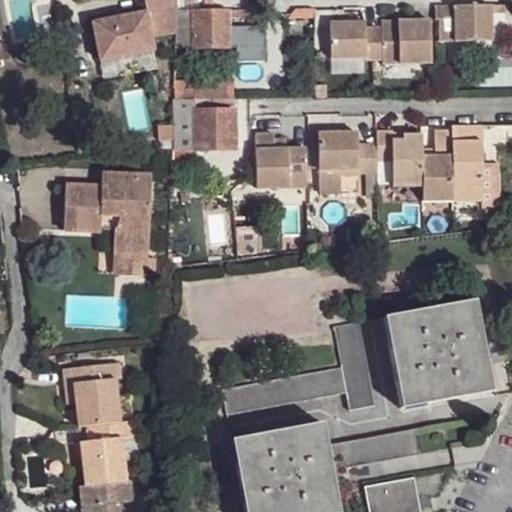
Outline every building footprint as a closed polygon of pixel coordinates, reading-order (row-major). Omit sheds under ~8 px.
[(152,37),(174,33),(175,10),(175,0),(145,0),(148,15),(93,24),(100,63),(155,53),(152,37)] [(444,7),(434,6),(434,20),(439,21),(439,43),(454,43),(454,14),(454,6),(444,7)] [(490,14),(490,6),(454,6),(454,14),(454,43),(491,42),(490,14)] [(505,13),(505,6),(490,6),(490,14),(505,13)] [(236,17),(236,9),(196,9),(192,10),(193,49),(228,49),(228,47),(227,31),(226,26),(227,18),(236,17)] [(193,49),(192,10),(175,10),(174,33),(174,48),(193,49)] [(378,66),(393,66),(393,23),(377,22),(377,27),(363,27),(363,22),(328,22),(329,60),(378,61),(378,66)] [(393,23),(393,66),(429,66),(430,22),(393,23)] [(235,30),(227,31),(228,47),(234,48),(235,62),(263,61),(263,26),(235,25),(235,30)] [(210,98),(227,98),(226,83),(196,83),(196,98),(210,98)] [(194,111),(194,98),(174,99),(173,150),(194,150),(194,111)] [(211,103),(210,98),(196,98),(194,98),(194,111),(211,110),(211,103)] [(211,110),(194,111),(194,150),(234,149),(234,111),(211,110)] [(449,131),(450,200),(480,200),(479,125),(449,125),(449,131)] [(391,131),(375,132),(375,143),(376,158),(390,159),(390,186),(420,185),(420,156),(420,149),(419,135),(401,135),(401,140),(390,140),(391,135),(391,131)] [(449,131),(432,131),(433,149),(433,156),(420,156),(420,185),(420,201),(450,200),(449,131)] [(376,158),(375,143),(357,144),(357,132),(317,132),(318,171),(341,171),(357,172),(357,176),(376,176),(376,162),(376,158)] [(303,147),(285,148),(274,148),(274,140),(274,134),(254,134),(255,189),(275,189),(304,188),(303,147)] [(274,148),(285,148),(286,140),(274,140),(274,148)] [(193,164),(194,150),(173,150),(173,164),(180,164),(193,164)] [(180,164),(173,164),(171,203),(180,202),(180,164)] [(112,253),(147,256),(147,255),(150,177),(101,176),(100,188),(65,186),(63,230),(100,233),(100,230),(113,231),(112,253)] [(304,188),(275,189),(275,197),(305,196),(304,188)] [(146,275),(146,270),(147,259),(147,256),(112,253),(111,273),(146,275)] [(147,259),(146,270),(154,270),(155,259),(147,259)] [(475,303),(383,319),(384,321),(401,411),(491,394),(475,303)] [(333,328),(341,370),(346,395),(349,413),(375,408),(361,325),(360,324),(333,328)] [(79,441),(84,484),(80,485),(82,505),(86,504),(86,511),(132,511),(129,480),(125,480),(120,439),(136,437),(134,421),(119,422),(115,381),(120,379),(119,363),(62,369),(64,385),(73,384),(75,404),(77,426),(87,425),(88,440),(79,441)] [(227,417),(228,417),(346,395),(341,370),(222,392),(227,417)] [(73,384),(64,385),(66,404),(75,404),(73,384)] [(233,441),(231,442),(244,511),(338,511),(333,477),(327,447),(323,425),(233,441)] [(414,432),(327,447),(333,477),(345,475),(345,471),(419,457),(414,432)] [(418,511),(413,480),(366,488),(369,511),(418,511)]
